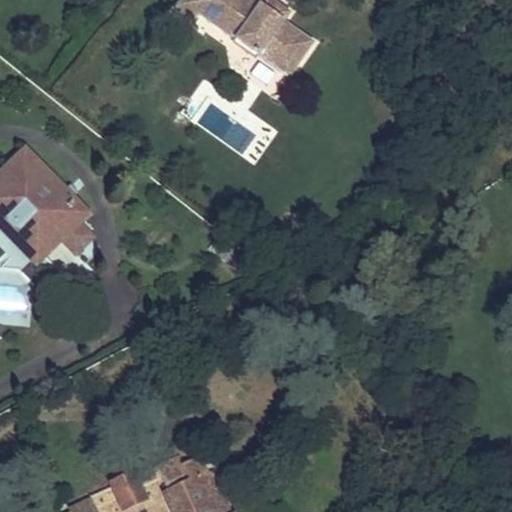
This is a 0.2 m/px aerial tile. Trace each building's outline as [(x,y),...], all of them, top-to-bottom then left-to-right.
[(178,0),(173,8),(192,20),(198,11),(289,74),(313,38),(283,19),(260,3),(255,0),(178,0)] [(288,10),(273,0),(261,0),(260,3),(283,19),(288,10)] [(0,210),(43,254),(86,213),(27,153),(0,178),(0,210)] [(0,224),(36,261),(43,254),(0,210),(0,224)] [(157,462),(146,468),(135,473),(134,471),(113,482),(114,483),(89,496),(90,498),(71,509),(71,511),(118,511),(168,488),(179,511),(229,511),(210,473),(208,474),(198,456),(184,463),(179,455),(158,465),(157,462)]
